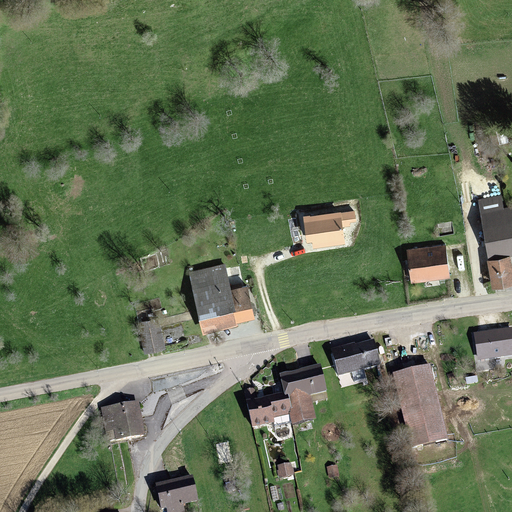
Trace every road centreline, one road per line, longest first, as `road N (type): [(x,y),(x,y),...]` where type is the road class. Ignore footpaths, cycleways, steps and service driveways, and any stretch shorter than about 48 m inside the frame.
road 1 (secondary): [(251,346),(511,302)]
road 2 (secondary): [(0,395),(251,346)]
road 3 (unclassified): [(140,511),(146,463),(171,428),(249,360),(251,346)]
road 4 (track): [(119,372),(22,511)]
